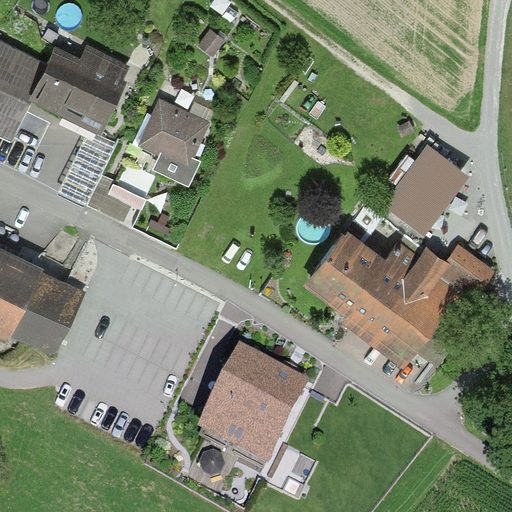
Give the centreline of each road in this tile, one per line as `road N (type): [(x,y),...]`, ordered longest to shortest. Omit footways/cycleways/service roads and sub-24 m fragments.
road 1 (unclassified): [(0,178),(274,315),(511,475)]
road 2 (track): [(266,0),(487,163)]
road 3 (track): [(501,0),(487,163),(511,254)]
road 4 (track): [(434,420),(511,314)]
